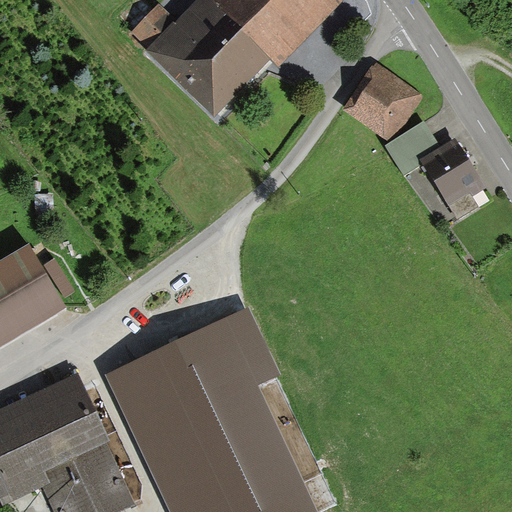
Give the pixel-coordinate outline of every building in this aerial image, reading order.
[(331,0),(214,0),(181,35),(159,14),(136,37),(217,117),(331,0)] [(348,116),(388,144),(416,103),(377,76),(348,116)] [(451,209),(479,192),(453,151),(440,159),(422,130),(387,152),(402,175),(422,162),(451,209)] [(0,358),(64,322),(35,271),(0,290),(0,358)] [(57,511),(117,511),(129,506),(73,389),(0,424),(0,505),(45,485),(57,511)] [(233,511),(221,488),(194,503),(198,511),(233,511)]
